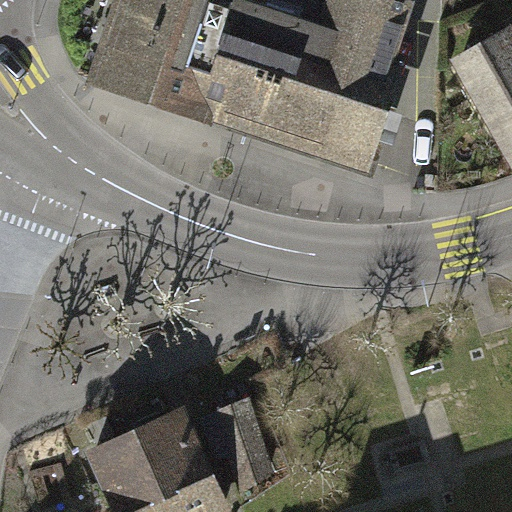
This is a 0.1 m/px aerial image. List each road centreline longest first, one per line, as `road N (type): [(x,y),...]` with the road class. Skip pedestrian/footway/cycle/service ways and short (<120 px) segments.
road 1 (tertiary): [(511,235),(459,251),(369,259),(300,253),(227,236),(67,160)]
road 2 (residential): [(67,160),(42,195),(0,299)]
